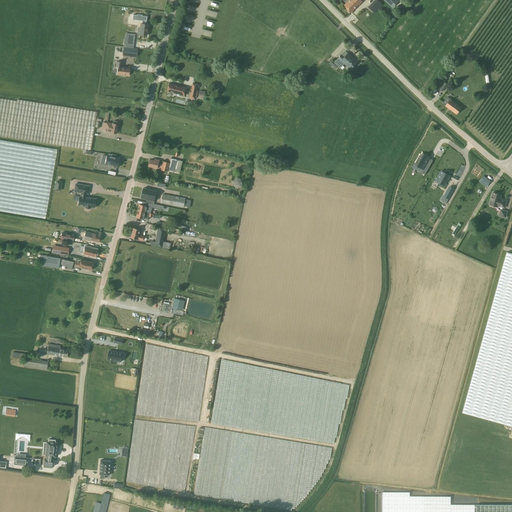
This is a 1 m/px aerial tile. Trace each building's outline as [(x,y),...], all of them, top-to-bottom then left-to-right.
[(351,13),(363,1),(361,0),(349,0),(344,5),(351,13)] [(378,0),(373,0),(368,6),(373,12),(382,3),(378,0)] [(383,0),(393,8),(399,1),(397,0),(383,0)] [(139,27),(138,32),(138,35),(146,36),(147,29),(148,29),(149,25),(141,24),(141,27),(139,27)] [(342,55),(334,63),(340,69),(345,64),(350,69),(357,62),(353,59),(354,58),(352,57),(352,58),(348,54),(345,57),(342,55)] [(116,62),(116,67),(117,67),(117,74),(121,75),(122,75),(125,76),(125,75),(129,75),(130,68),(122,67),(121,67),(122,62),(116,62)] [(442,91),(448,84),(444,81),(439,89),(442,91)] [(184,95),(186,88),(169,83),(167,91),(184,95)] [(195,99),(195,98),(197,90),(198,84),(193,83),(189,98),(195,99)] [(0,98),(0,135),(91,150),(97,112),(17,100),(17,101),(0,98)] [(456,114),(461,108),(450,100),(446,106),(456,114)] [(116,134),(118,125),(117,124),(118,122),(117,121),(114,120),(113,121),(112,123),(107,122),(107,123),(103,122),(101,129),(106,130),(105,131),(116,134)] [(430,158),(427,156),(427,155),(422,153),(420,157),(419,156),(414,164),(423,169),(421,172),(425,175),(430,165),(427,163),(430,158)] [(107,156),(105,164),(117,167),(119,159),(107,156)] [(171,158),(170,163),(168,170),(175,172),(178,160),(171,158)] [(170,163),(164,161),(163,164),(159,163),(159,160),(155,159),(154,161),(150,160),(149,166),(157,169),(158,167),(162,168),(161,170),(168,172),(168,170),(170,163)] [(455,174),(459,176),(463,166),(460,164),(455,174)] [(437,180),(440,182),(439,183),(444,186),(449,176),(445,174),(445,175),(444,174),(444,173),(442,172),(437,180)] [(487,186),(491,181),(484,176),(480,181),(487,186)] [(95,208),(95,203),(96,203),(97,202),(97,201),(96,200),(96,199),(86,197),(86,193),(88,194),(89,186),(75,184),(74,191),(81,193),(81,196),(79,196),(78,205),(85,206),(85,207),(90,208),(90,207),(95,208)] [(146,202),(154,204),(157,191),(143,188),(141,198),(147,199),(146,202)] [(504,207),(506,201),(500,199),(501,195),(493,192),(489,204),(498,207),(498,205),(504,207)] [(190,208),(191,201),(185,199),(186,198),(163,194),(161,204),(184,208),(184,206),(190,208)] [(152,207),(147,206),(139,205),(138,212),(150,214),(152,207)] [(150,214),(138,212),(136,217),(144,219),(148,220),(149,217),(152,218),(153,215),(150,214)] [(143,241),(144,236),(139,235),(140,230),(134,228),(131,238),(138,240),(138,239),(143,241)] [(156,242),(162,243),(162,242),(165,229),(159,228),(156,242)] [(86,235),(85,239),(87,239),(99,242),(100,236),(96,235),(96,234),(87,232),(86,235)] [(74,235),(62,233),(61,239),(73,241),(74,235)] [(85,247),(81,246),(79,253),(83,254),(95,257),(97,249),(85,246),(85,247)] [(60,247),(59,254),(68,255),(69,249),(60,247)] [(511,426),(511,253),(507,252),(462,412),(511,426)] [(59,268),(60,258),(46,256),(45,257),(43,257),(41,265),(59,268)] [(92,270),(94,262),(76,258),(75,266),(92,270)] [(68,269),(72,270),(73,262),(64,260),(63,266),(68,267),(68,269)] [(180,310),(182,300),(175,299),(172,308),(180,310)] [(67,357),(68,350),(60,348),(61,346),(48,344),(47,354),(67,357)] [(110,344),(109,353),(122,355),(124,347),(110,344)] [(47,370),(48,362),(25,358),(24,366),(47,370)] [(15,417),(16,410),(6,409),(5,415),(15,417)] [(57,443),(57,442),(56,442),(55,442),(55,440),(48,439),(48,442),(47,442),(47,441),(47,442),(45,455),(45,456),(46,456),(47,456),(47,460),(45,460),(44,459),(44,460),(44,465),(44,466),(44,465),(53,466),(54,461),(54,460),(53,460),(52,460),(52,456),(55,457),(55,456),(57,443)] [(17,454),(17,457),(15,457),(14,464),(26,465),(27,458),(25,458),(25,454),(17,454)] [(109,475),(110,461),(100,460),(99,474),(100,474),(100,481),(104,482),(104,475),(109,475)] [(104,493),(104,495),(99,511),(104,511),(109,494),(104,493)] [(476,511),(511,511),(511,503),(476,503),(476,511)]
